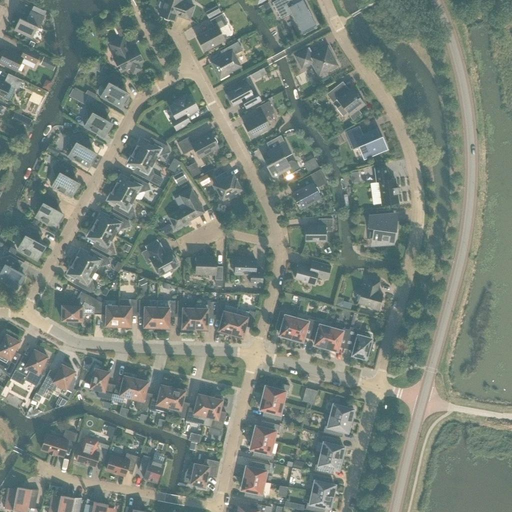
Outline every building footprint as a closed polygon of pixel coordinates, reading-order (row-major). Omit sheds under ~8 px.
[(181,0),(164,0),(164,1),(162,1),(160,2),(159,6),(160,8),(162,9),(159,16),(175,21),(177,15),(189,20),(194,6),(181,2),(181,0)] [(302,0),(294,5),(291,0),(277,0),(272,3),(281,19),(291,13),(302,32),(316,25),(307,8),(302,0)] [(215,16),(221,12),(217,6),(211,9),(215,16)] [(26,21),(20,18),(14,30),(32,39),(37,27),(39,28),(44,18),(30,11),(26,21)] [(222,14),(210,21),(214,28),(196,37),(204,52),(225,41),(219,29),(227,25),(222,14)] [(127,34),(126,33),(121,23),(114,27),(119,37),(127,34)] [(143,61),(136,47),(129,50),(123,38),(110,45),(116,57),(113,58),(118,67),(117,67),(119,70),(119,69),(121,73),(130,68),(133,74),(141,70),(138,64),(143,61)] [(243,51),(238,42),(224,49),(227,54),(213,63),(216,69),(214,70),(220,80),(229,75),(228,73),(240,66),(234,56),(243,51)] [(20,57),(5,49),(0,60),(0,63),(17,71),(21,63),(33,69),(35,65),(36,65),(40,55),(25,47),(20,57)] [(338,66),(328,47),(311,56),(308,49),(295,56),(302,69),(312,63),(319,76),(338,66)] [(40,65),(53,71),(57,63),(44,57),(40,65)] [(263,68),(252,75),(255,80),(267,74),(263,68)] [(23,81),(8,74),(4,83),(0,80),(0,96),(4,98),(10,86),(16,89),(19,89),(23,81)] [(126,81),(113,74),(102,77),(105,88),(101,97),(121,107),(123,103),(124,104),(128,97),(127,96),(128,94),(121,90),(126,81)] [(251,89),(247,81),(234,89),(235,90),(227,94),(228,95),(227,96),(229,100),(230,99),(234,106),(246,99),(250,107),(261,101),(255,91),(251,92),(250,89),(251,89)] [(349,89),(342,82),(326,94),(333,103),(337,100),(339,102),(334,106),(343,117),(347,113),(353,120),(361,114),(358,110),(365,105),(351,87),(349,89)] [(95,100),(97,96),(88,91),(86,95),(95,100)] [(77,101),(84,104),(88,97),(81,93),(77,101)] [(176,130),(190,122),(187,116),(198,110),(190,96),(184,99),(183,97),(176,101),(177,103),(169,107),(176,119),(171,121),(176,130)] [(274,113),(268,102),(256,108),(260,115),(244,124),(251,138),(270,128),(265,118),(274,113)] [(97,104),(86,107),(89,118),(85,126),(104,137),(107,133),(108,133),(112,127),(110,126),(112,124),(104,120),(109,111),(97,104)] [(12,119),(19,122),(22,116),(15,113),(12,119)] [(363,134),(359,127),(345,132),(352,149),(358,147),(363,159),(387,148),(382,136),(380,137),(377,128),(363,134)] [(81,134),(70,137),(73,148),(68,156),(88,167),(91,162),(92,163),(95,157),(94,156),(95,154),(88,149),(93,141),(81,134)] [(218,147),(211,134),(193,144),(190,137),(177,143),(183,155),(194,149),(198,158),(218,147)] [(285,142),(284,143),(281,136),(266,143),(270,150),(267,152),(272,163),(266,166),(273,178),(282,173),(285,178),(299,170),(295,163),(291,162),(288,164),(284,157),(291,153),(285,142)] [(135,145),(132,150),(154,162),(157,156),(170,152),(168,148),(153,140),(150,145),(140,140),(137,146),(135,145)] [(46,151),(56,156),(59,151),(49,145),(46,151)] [(159,186),(163,179),(154,174),(152,168),(153,166),(155,162),(154,162),(132,150),(129,155),(130,156),(125,163),(134,168),(132,172),(159,186)] [(53,157),(47,154),(44,160),(50,163),(50,162),(55,165),(58,159),(53,157)] [(175,172),(180,161),(174,158),(169,169),(175,172)] [(318,167),(314,158),(306,162),(307,164),(305,165),(308,172),(318,167)] [(76,171),(64,164),(53,167),(56,178),(52,186),(71,197),(74,193),(75,193),(79,187),(78,186),(79,184),(72,180),(76,171)] [(398,203),(395,179),(388,180),(386,167),(374,169),(376,182),(379,182),(382,205),(398,203)] [(327,183),(320,169),(305,178),(309,185),(292,194),(301,210),(311,204),(311,203),(320,198),(316,189),(327,183)] [(186,179),(182,172),(173,177),(177,184),(186,179)] [(229,178),(226,172),(215,178),(218,184),(215,186),(222,199),(227,197),(229,200),(236,196),(234,193),(241,189),(236,181),(235,181),(232,176),(229,178)] [(361,182),(360,173),(350,174),(351,183),(361,182)] [(209,182),(205,176),(198,180),(201,186),(209,182)] [(112,187),(134,199),(137,193),(150,189),(148,185),(133,177),(130,183),(120,177),(117,183),(115,182),(112,187)] [(131,204),(134,199),(112,187),(110,191),(112,192),(108,199),(119,204),(116,210),(130,218),(135,217),(131,204)] [(204,213),(191,190),(180,196),(186,208),(169,217),(175,229),(176,228),(177,229),(184,225),(183,224),(204,213)] [(55,210),(60,201),(47,195),(36,198),(40,209),(35,217),(55,228),(58,223),(59,224),(62,217),(61,216),(62,214),(55,210)] [(95,219),(92,224),(114,236),(117,230),(129,226),(128,222),(113,214),(110,219),(100,214),(97,220),(95,219)] [(396,230),(394,215),(370,216),(368,226),(374,228),(372,245),(390,244),(390,241),(395,242),(396,230)] [(318,219),(318,227),(305,227),(305,241),(325,241),(325,231),(332,231),(332,219),(318,219)] [(114,236),(92,224),(90,228),(92,229),(88,236),(98,241),(95,247),(110,255),(115,254),(111,241),(114,236)] [(30,227),(19,230),(22,241),(17,249),(37,260),(40,255),(41,256),(45,250),(43,249),(45,247),(37,243),(42,234),(30,227)] [(131,247),(125,244),(121,251),(127,254),(131,247)] [(165,255),(159,244),(147,251),(153,261),(152,262),(159,276),(178,266),(177,264),(178,262),(176,258),(173,258),(170,252),(165,255)] [(75,256),(72,260),(94,272),(97,267),(109,263),(108,259),(93,251),(90,257),(80,251),(77,257),(75,256)] [(9,256),(0,258),(0,264),(2,270),(0,273),(0,279),(17,289),(20,284),(21,285),(24,278),(23,278),(24,275),(17,271),(22,262),(9,256)] [(216,258),(197,257),(196,274),(215,274),(215,280),(215,286),(222,286),(222,280),(223,267),(216,267),(216,258)] [(255,270),(256,260),(235,259),(235,274),(251,275),(250,285),(262,285),(262,270),(255,270)] [(94,272),(72,260),(70,265),(72,266),(68,273),(78,278),(75,284),(90,292),(94,291),(91,278),(94,272)] [(331,266),(312,261),(310,268),(299,265),(295,279),(302,281),(302,282),(314,285),(317,276),(327,279),(331,266)] [(380,282),(367,278),(364,289),(362,289),(358,304),(372,307),(371,309),(377,310),(376,313),(377,313),(380,301),(381,301),(383,294),(377,293),(380,282)] [(94,315),(94,299),(81,292),(73,306),(67,306),(67,305),(60,305),(60,313),(62,313),(62,321),(68,321),(68,324),(77,327),(76,326),(76,321),(82,321),(82,314),(94,315)] [(118,326),(119,306),(102,306),(102,303),(94,299),(94,315),(106,315),(106,321),(105,321),(105,328),(113,328),(113,326),(118,326)] [(119,306),(118,326),(123,327),(123,329),(131,329),(131,322),(131,313),(137,313),(137,300),(119,299),(119,306)] [(157,301),(150,300),(139,300),(139,313),(144,313),(144,322),(143,322),(143,329),(151,329),(151,327),(156,328),(157,301)] [(157,301),(156,328),(161,328),(161,330),(170,330),(170,323),(169,323),(169,314),(175,314),(175,301),(157,301)] [(195,329),(195,309),(183,308),(183,301),(177,301),(177,314),(183,315),(182,323),(181,323),(181,330),(189,331),(189,329),(195,329)] [(207,309),(195,309),(195,329),(200,329),(200,331),(208,331),(208,324),(207,324),(207,315),(213,315),(213,302),(207,302),(207,309)] [(237,309),(225,306),(226,305),(220,303),(216,316),(222,317),(220,326),(219,326),(217,332),(225,335),(225,333),(230,334),(237,310),(237,309)] [(237,310),(230,334),(235,335),(235,337),(243,339),(244,333),(244,332),(245,326),(251,328),(256,310),(255,313),(249,311),(248,313),(237,310)] [(287,339),(290,340),(296,319),(285,316),(286,313),(280,311),(275,330),(280,331),(279,335),(287,337),(287,339)] [(336,326),(354,326),(354,312),(336,311),(336,326)] [(296,319),(290,340),(294,341),(294,339),(302,341),(304,337),(309,339),(314,321),(308,319),(307,322),(296,319)] [(314,321),(309,339),(315,341),(314,345),(322,347),(322,349),(325,350),(331,328),(320,325),(321,322),(314,321)] [(349,330),(344,349),(353,351),(352,355),(366,359),(368,351),(370,351),(372,343),(370,343),(371,339),(358,336),(360,330),(350,327),(349,330)] [(331,328),(325,350),(328,351),(329,349),(337,351),(338,347),(344,349),(349,330),(343,328),(342,331),(331,328)] [(21,340),(14,337),(13,338),(6,335),(4,340),(1,338),(0,339),(0,368),(9,377),(10,377),(9,377),(20,357),(15,355),(16,353),(14,352),(17,346),(18,347),(21,340)] [(46,362),(49,356),(41,353),(42,351),(34,347),(31,354),(29,359),(23,356),(10,379),(23,385),(25,380),(37,386),(42,375),(39,374),(41,371),(43,373),(48,364),(46,362)] [(42,385),(38,394),(41,395),(43,394),(47,387),(54,391),(57,385),(65,389),(68,384),(73,386),(72,388),(73,388),(75,379),(72,377),(75,371),(68,368),(69,366),(62,362),(59,368),(60,369),(56,377),(49,373),(42,385)] [(110,371),(103,369),(102,371),(95,369),(93,375),(90,374),(85,383),(86,383),(87,381),(91,382),(90,388),(99,390),(97,397),(110,400),(113,388),(106,386),(108,377),(109,377),(110,371)] [(131,398),(136,379),(131,378),(131,376),(123,374),(122,381),(123,381),(121,389),(115,388),(112,401),(118,402),(123,403),(124,397),(131,398)] [(141,380),(136,379),(131,398),(138,400),(136,409),(147,411),(150,397),(145,395),(147,387),(148,387),(149,380),(141,378),(141,380)] [(168,408),(173,388),(168,387),(168,385),(161,383),(159,390),(160,390),(158,399),(152,397),(149,410),(155,411),(157,405),(168,408)] [(261,394),(261,397),(282,403),(285,392),(288,392),(289,386),(283,384),(281,390),(266,386),(264,394),(261,394)] [(178,389),(173,388),(168,408),(175,409),(173,416),(184,419),(187,406),(182,404),(184,396),(185,396),(187,389),(179,387),(178,389)] [(302,402),(308,403),(312,390),(306,388),(302,402)] [(312,390),(308,403),(314,405),(318,391),(312,390)] [(198,392),(196,399),(197,399),(195,408),(189,406),(186,421),(203,425),(205,417),(210,397),(205,396),(206,394),(198,392)] [(215,398),(210,397),(205,417),(212,418),(210,428),(222,431),(226,413),(219,411),(221,405),(222,405),(224,398),(216,397),(215,398)] [(282,403),(261,397),(260,401),(262,401),(260,410),(264,411),(262,416),(281,421),(283,414),(280,414),(282,403)] [(333,405),(331,416),(352,421),(353,418),(351,417),(353,409),(337,405),(339,399),(332,398),(331,404),(333,405)] [(352,421),(331,416),(328,427),(325,426),(323,433),(342,437),(343,431),(347,432),(349,424),(351,425),(352,421)] [(290,419),(284,417),(282,424),(288,425),(290,419)] [(252,434),(251,437),(273,442),(275,431),(278,432),(280,426),(261,421),(260,427),(256,426),(254,434),(252,434)] [(78,434),(65,430),(62,440),(46,435),(41,450),(49,452),(49,453),(55,455),(55,454),(63,457),(67,444),(74,446),(78,434)] [(324,443),(321,454),(343,459),(344,456),(341,455),(343,447),(340,446),(341,440),(322,436),(321,442),(324,443)] [(273,442),(251,437),(250,441),(252,441),(250,449),(254,450),(253,456),(271,461),(273,454),(270,453),(273,442)] [(80,448),(76,461),(95,467),(98,457),(104,459),(109,446),(97,442),(84,438),(81,448),(80,448)] [(142,452),(149,454),(151,448),(144,446),(142,452)] [(138,457),(126,453),(124,460),(111,456),(106,470),(125,476),(126,470),(133,472),(138,457)] [(343,459),(321,454),(318,465),(316,464),(314,471),(333,475),(334,469),(338,470),(340,462),(342,463),(343,459)] [(165,465),(150,460),(151,458),(143,455),(139,470),(145,472),(143,479),(157,483),(160,474),(162,474),(165,465)] [(216,478),(220,459),(219,462),(205,459),(203,466),(191,463),(186,472),(187,472),(188,471),(193,472),(190,484),(198,485),(197,487),(205,489),(207,482),(206,482),(207,476),(216,478)] [(243,478),(263,482),(266,471),(269,472),(270,465),(251,461),(250,467),(246,466),(245,475),(244,474),(243,478)] [(293,467),(302,469),(304,463),(295,461),(293,467)] [(312,492),(334,497),(335,494),(333,493),(334,485),(331,484),(332,478),(313,474),(312,481),(315,481),(312,492)] [(261,493),(263,482),(243,478),(243,481),(243,482),(241,490),(245,491),(244,497),(263,501),(264,494),(261,493)] [(285,497),(288,488),(280,486),(278,496),(285,497)] [(8,490),(5,508),(13,509),(13,511),(19,511),(27,511),(28,508),(35,509),(38,490),(31,490),(17,487),(16,490),(8,490)] [(333,501),(334,497),(312,492),(310,504),(307,503),(306,509),(317,511),(324,511),(325,508),(329,508),(331,500),(333,501)] [(52,499),(49,511),(79,511),(82,498),(75,498),(60,495),(60,499),(52,499)] [(87,499),(84,511),(114,511),(115,511),(107,508),(108,504),(94,502),(93,502),(87,499)] [(304,505),(285,501),(284,507),(303,510),(304,505)]
